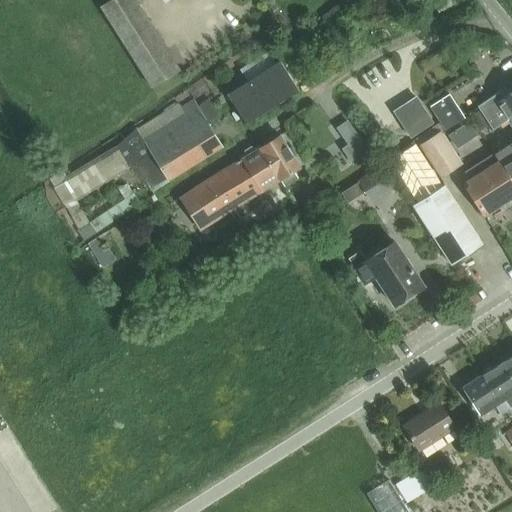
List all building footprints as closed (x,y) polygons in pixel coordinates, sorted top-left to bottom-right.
[(139,0),(112,0),(105,5),(156,86),(183,69),(139,0)] [(456,0),(441,0),(433,4),(439,15),(459,4),(456,0)] [(246,125),(299,92),(273,52),(244,70),(252,82),(228,97),(246,125)] [(507,122),(511,117),(511,93),(505,98),(500,92),(478,108),(480,112),(489,126),(493,131),(507,122)] [(465,119),(449,95),(430,107),(446,131),(465,119)] [(417,99),(394,113),(410,138),(433,124),(417,99)] [(153,192),(222,148),(207,124),(218,117),(208,100),(197,107),(193,100),(180,108),(178,104),(137,129),(116,147),(65,178),(67,182),(54,188),(78,231),(76,232),(83,242),(114,222),(140,205),(133,195),(89,224),(78,204),(80,203),(79,200),(135,165),(153,192)] [(479,132),(489,126),(480,112),(470,118),(479,132)] [(360,137),(348,121),(338,128),(349,144),(360,137)] [(462,165),(441,133),(420,147),(441,178),(462,165)] [(280,136),(261,149),(281,180),(280,181),(284,187),(298,178),(294,172),(300,168),(280,136)] [(386,158),(391,166),(418,149),(413,141),(386,158)] [(511,145),(494,156),(511,183),(511,145)] [(241,161),(180,199),(201,232),(252,199),(268,188),(280,181),(281,180),(261,149),(259,146),(255,149),(251,148),(245,152),(244,156),(240,158),(241,161)] [(511,183),(494,156),(468,173),(472,179),(463,185),(484,217),(511,198),(511,183)] [(372,172),(370,173),(370,174),(383,194),(383,195),(394,188),(381,166),(372,172)] [(359,183),(354,186),(360,196),(365,193),(359,183)] [(483,246),(446,189),(414,209),(421,219),(452,266),(483,246)] [(394,306),(423,287),(395,243),(354,269),(364,284),(375,277),(394,306)] [(99,245),(91,250),(103,268),(115,260),(109,249),(103,252),(99,245)] [(190,263),(195,270),(206,264),(200,256),(190,263)] [(511,356),(501,364),(511,381),(511,356)] [(511,381),(501,364),(481,376),(505,413),(511,408),(511,381)] [(501,415),(505,413),(481,376),(463,388),(481,416),(495,406),(501,415)] [(438,404),(403,426),(420,452),(454,429),(438,404)] [(421,470),(407,479),(418,496),(432,488),(421,470)] [(414,511),(390,478),(368,494),(380,511),(414,511)]
